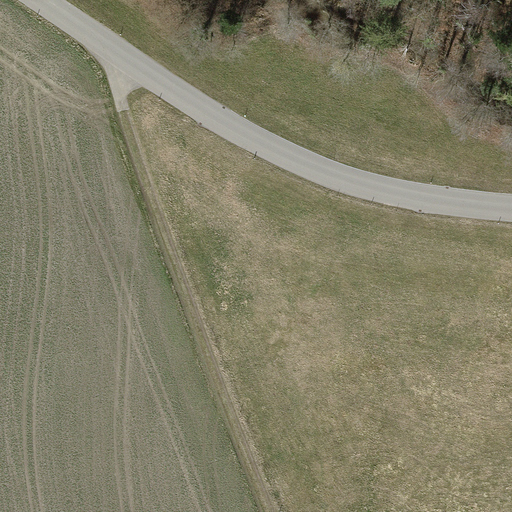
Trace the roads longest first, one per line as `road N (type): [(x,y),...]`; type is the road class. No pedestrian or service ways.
road 1 (unclassified): [(511,213),(462,212),(300,170),(117,66),(23,0)]
road 2 (track): [(117,66),(286,511)]
